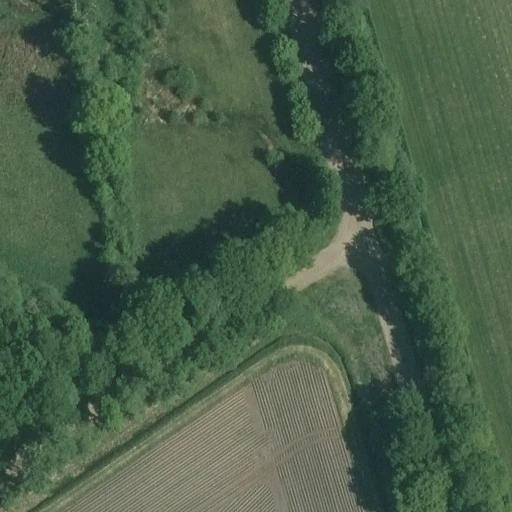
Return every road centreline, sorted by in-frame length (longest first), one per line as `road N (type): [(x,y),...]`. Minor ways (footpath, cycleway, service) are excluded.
road 1 (track): [(294,0),(443,511)]
road 2 (track): [(0,480),(325,257),(358,217)]
